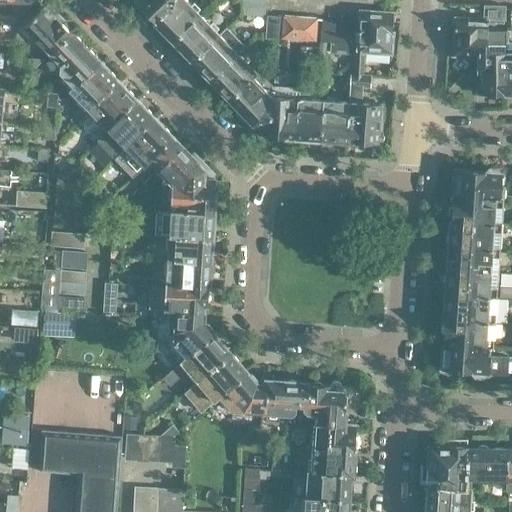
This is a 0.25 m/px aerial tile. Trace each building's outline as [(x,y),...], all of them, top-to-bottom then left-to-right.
[(154,21),(174,0),(136,0),(135,2),(145,12),(145,15),(148,18),(151,19),(154,21)] [(172,40),(199,14),(185,0),(174,0),(154,21),(163,31),(164,34),(167,37),(170,38),(172,40)] [(266,15),(266,5),(242,4),(242,16),(266,16),(266,15)] [(20,30),(47,57),(71,33),(44,6),(20,30)] [(487,20),(506,19),(506,7),(484,6),(483,20),(455,18),(453,55),(478,57),(486,52),(487,20)] [(359,47),(352,46),(352,56),(356,56),(354,76),(372,78),(372,77),(370,76),(362,75),(364,51),(391,53),(393,14),(389,14),(366,12),(361,12),(359,47)] [(191,60),(218,34),(199,14),(172,40),(182,50),(182,54),(186,57),(189,57),(191,60)] [(280,16),(276,16),(266,15),(266,16),(265,34),(267,38),(279,39),(280,16)] [(1,16),(0,25),(14,26),(14,17),(1,16)] [(281,39),(303,41),(316,42),(318,20),(283,17),(281,39)] [(506,94),(505,43),(506,19),(487,20),(486,52),(478,57),(478,94),(506,94)] [(331,42),(333,21),(322,21),(321,42),(327,43),(331,42)] [(352,56),(352,46),(353,44),(341,43),(343,22),(333,21),(331,42),(327,43),(326,53),(330,53),(347,55),(346,75),(351,76),(354,76),(356,56),(352,56)] [(354,23),(343,22),(341,43),(353,44),(354,23)] [(74,36),(71,33),(47,57),(61,71),(61,74),(66,79),(54,92),(58,93),(58,97),(63,97),(99,62),(94,57),(93,54),(93,53),(90,50),(87,50),(81,43),(80,40),(77,37),(74,36)] [(210,79),(237,53),(218,34),(191,60),(201,70),(201,73),(204,76),(208,77),(210,79)] [(229,99),(251,77),(256,73),(237,53),(210,79),(220,89),(220,93),(223,96),(227,96),(229,99)] [(109,72),(99,62),(63,97),(58,97),(58,107),(65,107),(70,103),(71,97),(73,94),(89,109),(117,81),(115,79),(115,76),(112,72),(112,73),(109,72)] [(371,86),(372,78),(354,76),(351,76),(349,101),(345,141),(358,143),(361,145),(365,145),(368,143),(381,144),(382,124),(373,123),(375,103),(361,103),(362,86),(369,87),(369,86),(371,86)] [(270,115),(271,96),(270,96),(251,77),(229,99),(245,115),(244,117),(252,126),(259,126),(270,115)] [(127,91),(117,81),(89,109),(107,128),(136,100),(133,98),(133,94),(130,91),(127,91)] [(47,93),(46,107),(57,108),(58,94),(47,93)] [(292,138),(295,97),(271,96),(270,115),(259,126),(262,126),(261,135),(272,136),(275,138),(275,139),(279,139),(282,137),(292,138)] [(319,140),(323,99),(295,97),(292,138),(307,139),(310,141),(314,141),(317,139),(319,140)] [(345,141),(349,101),(323,99),(319,140),(324,140),(326,142),(331,143),(331,142),(333,141),(345,141)] [(145,109),(136,100),(107,128),(125,146),(154,119),(152,116),(151,113),(148,110),(145,109)] [(163,128),(154,119),(125,146),(134,155),(128,162),(137,170),(143,165),(144,166),(149,161),(150,161),(151,161),(150,160),(172,139),(172,140),(173,139),(170,135),(169,132),(166,128),(163,128)] [(54,141),(55,128),(47,127),(46,140),(54,141)] [(172,139),(150,160),(151,161),(150,161),(154,165),(156,168),(157,167),(158,167),(179,147),(179,146),(180,145),(177,143),(173,139),(172,140),(172,139)] [(156,168),(172,183),(201,184),(201,178),(210,179),(210,178),(210,174),(204,168),(203,169),(198,164),(200,163),(192,156),(191,157),(180,145),(179,146),(179,147),(158,167),(157,167),(156,168)] [(38,149),(37,161),(48,162),(49,149),(38,149)] [(453,194),(453,196),(503,198),(504,198),(505,186),(501,186),(502,172),(500,172),(497,168),(490,168),(486,171),(459,170),(455,173),(454,183),(458,187),(457,194),(453,194)] [(57,169),(56,185),(70,186),(71,170),(57,169)] [(210,180),(210,179),(201,178),(201,184),(172,183),(174,185),(172,207),(166,207),(164,205),(159,205),(159,210),(170,211),(170,209),(213,211),(214,201),(216,198),(217,198),(217,194),(215,191),(215,181),(210,180)] [(46,208),(47,193),(17,191),(16,206),(46,208)] [(502,224),(503,198),(453,196),(452,206),(449,208),(449,215),(452,217),(451,220),(502,224)] [(0,218),(18,221),(19,210),(0,208),(0,218)] [(213,216),(213,211),(170,209),(170,211),(159,210),(157,235),(168,235),(168,233),(212,236),(212,226),(213,226),(215,223),(215,219),(213,216)] [(500,248),(502,224),(451,220),(451,231),(447,233),(447,240),(450,242),(450,245),(500,248)] [(85,249),(86,234),(52,232),(51,247),(85,249)] [(123,234),(112,233),(110,259),(121,259),(123,234)] [(212,240),(212,236),(168,233),(168,235),(157,235),(157,237),(171,237),(169,258),(210,260),(211,250),(213,248),(214,243),(212,240)] [(499,274),(500,248),(450,245),(449,256),(446,258),(445,265),(448,267),(448,270),(499,274)] [(88,253),(63,251),(62,269),(87,270),(88,253)] [(210,265),(210,260),(169,258),(168,282),(209,285),(209,275),(212,273),(212,268),(210,265)] [(59,294),(58,281),(59,270),(44,269),(41,310),(57,310),(58,296),(59,294)] [(87,272),(59,270),(58,281),(86,283),(87,272)] [(497,299),(499,274),(448,270),(448,272),(445,274),(444,281),(447,283),(446,295),(497,299)] [(85,296),(86,283),(58,281),(59,294),(85,296)] [(208,290),(209,285),(168,282),(167,309),(169,309),(201,311),(201,309),(207,309),(208,300),(210,297),(210,293),(208,290)] [(496,324),(497,299),(446,295),(446,298),(443,299),(442,306),(445,308),(444,320),(496,324)] [(85,298),(58,296),(57,310),(84,312),(85,298)] [(11,309),(10,324),(37,326),(38,311),(11,309)] [(207,310),(207,309),(201,309),(201,311),(169,309),(168,321),(175,322),(175,342),(185,355),(211,333),(212,333),(212,329),(208,324),(204,323),(203,324),(202,322),(203,310),(207,310)] [(494,348),(496,324),(444,320),(444,322),(441,324),(441,331),(444,333),(443,345),(447,345),(490,348),(494,348)] [(221,343),(211,333),(185,355),(187,357),(181,362),(197,380),(228,352),(227,351),(227,348),(224,344),(221,343)] [(490,356),(490,348),(447,345),(446,352),(442,356),(441,366),(445,370),(472,372),(475,376),(482,377),(486,373),(506,374),(508,357),(490,356)] [(220,396),(246,372),(238,364),(238,360),(235,357),(231,356),(228,352),(197,380),(201,384),(198,387),(204,395),(192,406),(200,414),(215,400),(220,396)] [(182,371),(177,366),(167,374),(172,380),(182,371)] [(264,413),(266,386),(257,385),(255,383),(256,383),(256,379),(251,374),(247,374),(246,372),(220,396),(233,411),(264,413)] [(307,413),(309,384),(297,383),(294,381),(290,380),(287,382),(267,381),(266,386),(264,413),(281,414),(290,414),(295,411),(295,407),(303,407),(303,409),(306,413),(307,413)] [(312,384),(309,384),(307,413),(317,414),(316,422),(344,424),(346,393),(341,392),(341,387),(342,388),(342,386),(341,386),(341,385),(341,384),(340,383),(340,382),(339,381),(337,381),(336,381),(335,381),(334,381),(333,381),(332,383),(331,383),(331,384),(331,385),(322,385),(319,382),(315,382),(312,384)] [(27,444),(30,412),(4,410),(2,442),(27,444)] [(124,416),(123,429),(136,430),(137,417),(124,416)] [(356,425),(344,424),(316,422),(316,423),(313,424),(311,447),(354,450),(355,447),(357,444),(357,440),(356,437),(355,437),(356,425)] [(172,425),(160,436),(173,437),(178,431),(172,425)] [(60,473),(63,432),(42,431),(39,472),(60,473)] [(80,474),(83,434),(63,432),(60,473),(79,475),(79,474),(80,474)] [(100,476),(103,435),(83,434),(80,474),(100,476)] [(136,460),(137,435),(128,434),(126,459),(136,460)] [(123,437),(103,435),(100,476),(120,477),(123,437)] [(149,460),(150,436),(137,435),(136,460),(149,460)] [(160,461),(160,436),(150,436),(149,460),(160,461)] [(172,461),(172,445),(173,437),(160,436),(160,461),(172,461)] [(176,437),(174,437),(173,437),(172,445),(172,461),(172,468),(186,469),(187,447),(176,446),(176,437)] [(467,476),(467,448),(467,446),(448,445),(448,446),(430,446),(426,450),(425,456),(429,460),(428,465),(427,465),(426,486),(428,486),(465,488),(466,476),(467,476)] [(508,478),(507,448),(488,448),(485,446),(481,445),(481,446),(478,448),(467,448),(467,476),(471,475),(472,478),(508,478)] [(354,461),(354,450),(311,447),(309,472),(350,475),(353,475),(353,471),(355,469),(356,469),(356,464),(354,461)] [(267,465),(267,456),(254,456),(254,465),(267,465)] [(259,482),(260,471),(245,470),(244,481),(259,482)] [(349,486),(350,475),(309,472),(308,473),(307,497),(348,499),(348,496),(351,493),(351,489),(349,486)] [(120,477),(100,476),(80,474),(79,474),(79,475),(78,494),(119,497),(120,477)] [(468,511),(470,489),(465,488),(428,486),(428,494),(427,497),(425,500),(425,504),(427,507),(427,510),(462,511),(468,511)] [(244,487),(242,511),(255,511),(255,510),(261,510),(262,495),(252,494),(253,488),(244,487)] [(145,511),(147,488),(136,488),(135,511),(145,511)] [(157,511),(158,489),(147,488),(145,511),(153,511),(157,511)] [(219,511),(183,510),(184,490),(158,489),(157,511),(153,511),(219,511)] [(117,511),(119,497),(78,494),(76,511),(117,511)] [(348,502),(348,499),(307,497),(305,511),(347,511),(350,509),(350,505),(348,502)]
